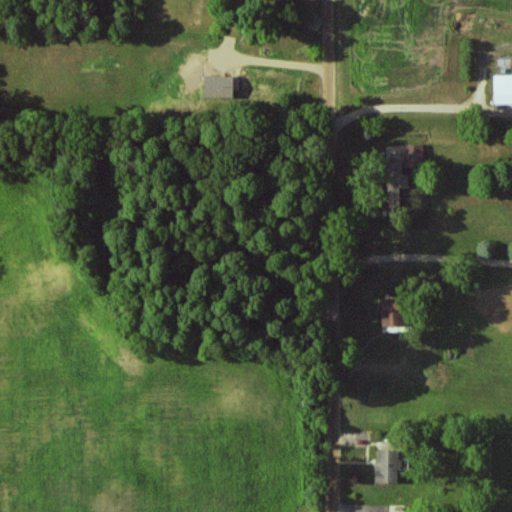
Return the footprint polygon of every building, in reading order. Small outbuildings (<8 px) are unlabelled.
[(511,75),(495,75),(496,104),(511,103),(511,75)] [(236,98),(237,76),(208,76),(207,97),(236,98)] [(426,144),(405,145),(406,167),(427,167),(426,144)] [(411,186),(410,175),(396,176),(397,186),(411,186)] [(383,327),(407,326),(406,297),(382,298),(383,327)] [(378,483),(402,482),(402,450),(378,450),(378,483)]
